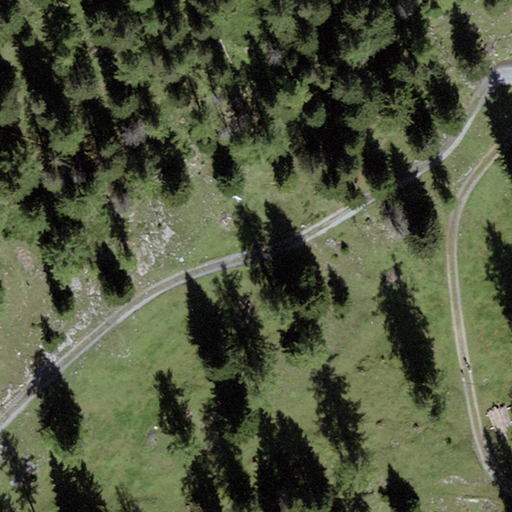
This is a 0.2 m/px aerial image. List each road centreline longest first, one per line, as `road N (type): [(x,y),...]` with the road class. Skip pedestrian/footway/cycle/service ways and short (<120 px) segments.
road 1 (track): [(511,75),(482,88),(440,153),(294,242),(175,279),(111,319),(0,423)]
road 2 (track): [(511,487),(474,442),(444,241),(472,176),(511,133)]
